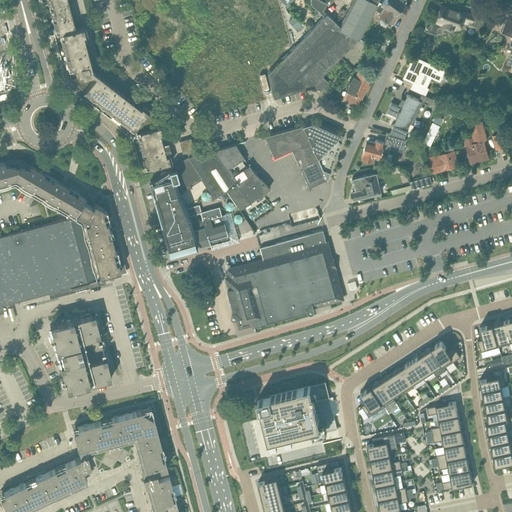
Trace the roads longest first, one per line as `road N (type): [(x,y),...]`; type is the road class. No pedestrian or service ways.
road 1 (tertiary): [(193,388),(317,351),(423,287)]
road 2 (tertiary): [(423,287),(312,335),(188,370)]
road 3 (unclassified): [(246,121),(199,133),(125,55),(111,0)]
road 4 (unclassified): [(133,388),(108,294),(25,315),(18,337)]
road 5 (residential): [(500,511),(465,317)]
road 6 (unclassified): [(133,388),(59,401),(18,337)]
road 7 (unclassified): [(358,128),(419,0)]
road 8 (tertiary): [(173,380),(207,511)]
road 9 (residential): [(349,385),(465,317)]
road 10 (residential): [(349,385),(371,511)]
road 11 (tertiary): [(225,511),(193,388)]
road 12 (unclassified): [(142,511),(133,481),(122,474),(49,511)]
